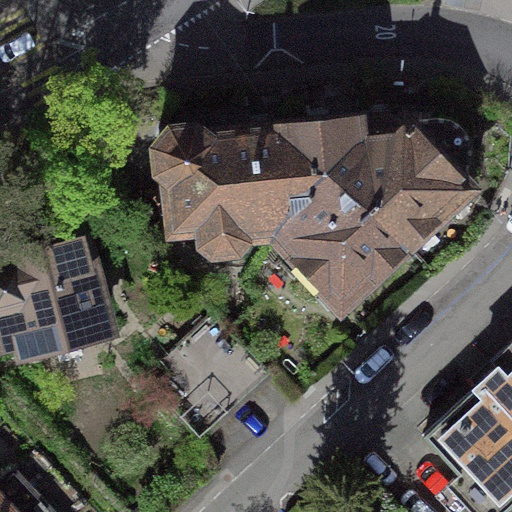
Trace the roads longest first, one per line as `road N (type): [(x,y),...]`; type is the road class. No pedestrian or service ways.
road 1 (residential): [(245,511),(511,265)]
road 2 (residential): [(274,43),(428,31),(511,53)]
road 3 (secondary): [(133,0),(0,84)]
road 4 (residential): [(164,0),(190,45),(274,43)]
